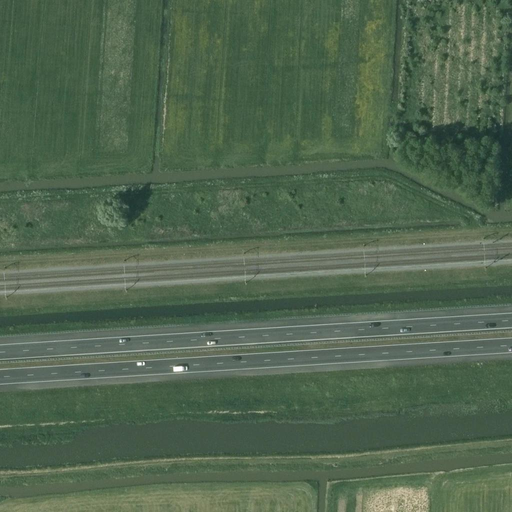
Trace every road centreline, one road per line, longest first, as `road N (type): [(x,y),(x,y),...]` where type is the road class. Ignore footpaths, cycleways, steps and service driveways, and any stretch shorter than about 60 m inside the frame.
road 1 (motorway): [(0,378),(511,345)]
road 2 (motorway): [(511,321),(0,353)]
